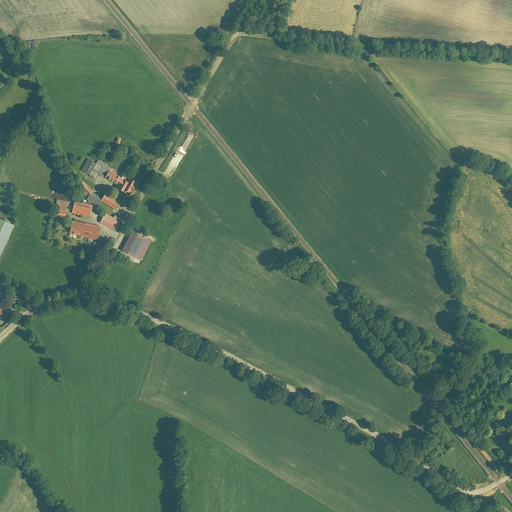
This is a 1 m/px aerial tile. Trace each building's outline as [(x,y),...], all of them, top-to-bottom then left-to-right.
[(175,170),(184,149),(179,147),(168,171),(170,172),(171,169),(175,170)] [(89,176),(92,172),(102,178),(110,167),(99,160),(96,165),(87,160),(81,171),(89,176)] [(123,175),(121,179),(108,172),(104,179),(117,185),(115,188),(130,196),(137,183),(123,175)] [(105,192),(102,198),(91,192),(92,191),(83,182),(78,186),(88,196),(86,200),(98,206),(100,201),(115,210),(121,201),(105,192)] [(74,202),(72,213),(89,217),(92,206),(74,202)] [(56,203),(53,215),(65,219),(68,207),(56,203)] [(106,211),(99,223),(114,231),(121,219),(106,211)] [(0,253),(12,225),(0,219),(0,253)] [(70,222),(68,233),(97,240),(100,229),(70,222)] [(131,233),(121,251),(140,262),(150,244),(131,233)]
